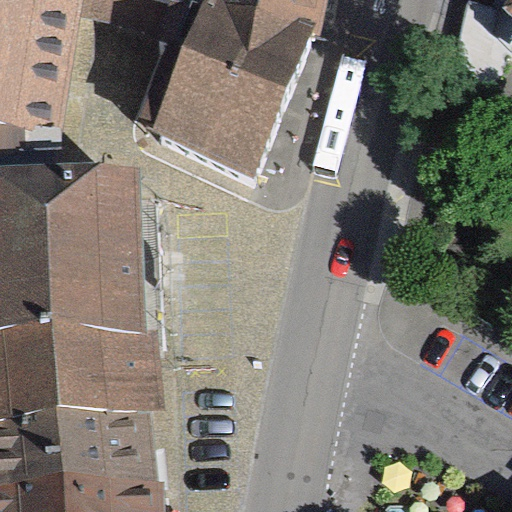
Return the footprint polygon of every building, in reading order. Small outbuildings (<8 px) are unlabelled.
[(0,0),(0,122),(66,128),(73,96),(82,16),(84,0),(0,0)] [(312,33),(226,0),(84,0),(82,16),(182,44),(155,128),(255,182),(276,119),(312,33)] [(326,0),(226,0),(312,33),(322,36),(326,0)] [(511,0),(508,0),(503,8),(511,14),(511,0)] [(0,330),(146,321),(140,168),(0,173),(0,330)] [(0,330),(0,419),(156,410),(166,409),(160,320),(146,321),(0,330)] [(0,419),(0,477),(159,468),(156,410),(0,419)] [(162,511),(159,468),(0,477),(0,511),(162,511)]
